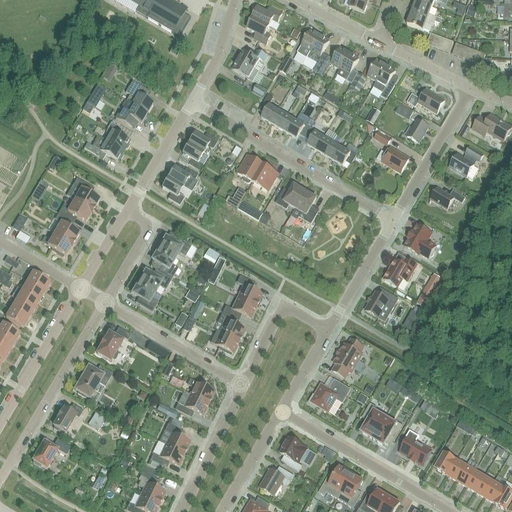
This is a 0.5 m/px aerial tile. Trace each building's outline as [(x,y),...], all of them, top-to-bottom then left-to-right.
[(125,0),(139,8),(136,13),(179,39),(190,19),(184,15),(187,10),(182,7),(181,9),(168,1),(168,0),(125,0)] [(368,3),(360,0),(345,0),(351,2),(348,9),(363,14),(368,3)] [(441,4),(442,0),(416,0),(415,3),(431,9),(434,1),(441,4)] [(429,16),(431,9),(415,3),(411,14),(434,23),(436,18),(429,16)] [(252,20),(269,28),(272,22),(277,24),(282,15),(269,9),(266,14),(257,9),(252,20)] [(432,27),(434,23),(411,14),(406,26),(422,32),(425,25),(432,27)] [(265,35),(269,28),(252,20),(246,30),(256,35),(253,40),(266,47),(270,37),(265,35)] [(306,60),(307,59),(320,37),(310,32),(297,54),(301,56),(306,60)] [(431,49),(436,37),(430,35),(426,47),(431,49)] [(328,58),(322,55),(329,43),(320,37),(307,59),(316,64),(312,72),(317,75),(328,58)] [(437,51),(441,39),(436,37),(431,49),(437,51)] [(442,53),(447,42),(441,39),(437,51),(442,53)] [(447,42),(442,53),(448,55),(452,44),(447,42)] [(457,58),(461,47),(455,45),(451,56),(457,58)] [(463,60),(467,49),(461,47),(457,58),(463,60)] [(340,71),(349,55),(340,49),(333,61),(328,58),(317,75),(323,78),(330,65),(340,71)] [(469,63),(473,52),(467,49),(463,60),(469,63)] [(238,62),(254,71),(259,62),(264,64),(268,58),(257,52),(253,58),(243,52),(238,62)] [(475,65),(479,54),(473,52),(469,63),(475,65)] [(479,54),(475,65),(480,67),(485,56),(479,54)] [(336,77),(342,80),(351,85),(358,75),(352,71),(359,61),(349,55),(340,71),(336,77)] [(293,62),(287,59),(279,73),(285,76),(293,62)] [(238,62),(232,71),(248,81),(252,83),(258,74),(260,75),(254,71),(238,62)] [(376,84),(386,67),(376,62),(366,78),(376,84)] [(394,87),(389,84),(395,73),(386,67),(376,84),(373,89),(380,97),(386,101),(388,98),(394,87)] [(366,80),(359,76),(350,91),(356,95),(366,80)] [(96,83),(88,100),(97,104),(105,88),(96,83)] [(146,91),(136,85),(132,83),(125,94),(136,100),(132,106),(126,102),(146,115),(153,104),(142,98),(146,91)] [(267,92),(257,86),(252,93),(262,100),(267,92)] [(436,116),(444,102),(426,91),(420,101),(411,96),(406,104),(415,109),(417,105),(436,116)] [(270,125),(279,110),(270,105),(273,100),(268,96),(258,112),(264,115),(261,120),(270,125)] [(140,125),(146,115),(126,102),(116,120),(133,130),(138,123),(140,125)] [(413,113),(400,105),(396,112),(409,120),(413,113)] [(279,130),(288,115),(279,110),(270,125),(279,130)] [(366,120),(375,125),(381,115),(373,110),(366,120)] [(239,113),(235,118),(243,123),(247,118),(239,113)] [(287,136),(296,120),(288,115),(279,130),(287,136)] [(479,119),(472,131),(484,138),(487,134),(503,144),(507,137),(509,137),(511,133),(511,131),(511,130),(490,117),(487,123),(479,119)] [(304,139),(311,129),(296,120),(287,136),(296,141),(299,136),(304,139)] [(428,128),(417,122),(407,138),(419,145),(428,128)] [(105,141),(124,153),(126,150),(127,151),(130,146),(128,145),(130,142),(118,135),(121,130),(111,124),(106,132),(106,134),(108,135),(105,141)] [(316,152),(325,137),(311,129),(304,139),(310,142),(307,147),(316,152)] [(374,140),(387,148),(390,142),(378,134),(374,140)] [(188,145),(203,154),(206,149),(213,150),(218,142),(206,135),(203,140),(194,135),(188,145)] [(122,155),(124,153),(105,141),(98,137),(92,147),(87,144),(84,150),(103,161),(106,156),(118,163),(120,160),(121,161),(124,156),(122,155)] [(325,158),(334,143),(325,137),(316,152),(325,158)] [(333,163),(342,148),(334,143),(325,158),(333,163)] [(197,164),(203,154),(188,145),(182,155),(191,161),(188,166),(199,173),(203,167),(197,164)] [(342,148),(333,163),(342,168),(345,163),(351,167),(357,156),(342,148)] [(457,156),(449,169),(466,180),(474,167),(473,167),(476,162),(479,164),(483,157),(469,149),(465,156),(466,156),(463,160),(457,156)] [(390,150),(381,164),(392,171),(393,170),(394,170),(395,172),(398,174),(400,174),(401,174),(408,162),(400,157),(401,156),(390,150)] [(252,184),(263,166),(252,160),(251,162),(246,159),(237,175),(244,179),(243,180),(244,182),(247,184),(249,184),(250,183),(252,184)] [(263,166),(252,184),(268,193),(277,178),(272,175),(273,172),(263,166)] [(174,169),(168,179),(183,188),(191,193),(197,183),(194,182),(194,181),(197,176),(186,169),(183,175),(174,169)] [(183,188),(168,179),(162,189),(171,195),(167,200),(179,207),(184,199),(179,194),(183,188)] [(74,202),(92,213),(99,201),(86,193),(90,188),(77,180),(73,186),(81,190),(74,202)] [(295,210),(305,193),(300,190),(299,188),(297,187),(295,187),(294,187),(287,197),(281,193),(275,204),(286,211),(289,206),(295,210)] [(447,212),(454,200),(461,205),(465,199),(453,192),(449,197),(437,190),(430,201),(447,212)] [(295,210),(290,218),(295,220),(297,222),(299,219),(311,226),(317,215),(310,210),(312,207),(316,200),(315,199),(315,197),(312,196),(310,196),(305,193),(295,210)] [(85,224),(92,213),(74,202),(70,209),(64,205),(58,215),(70,222),(73,217),(85,224)] [(191,213),(194,207),(187,202),(183,208),(191,213)] [(66,227),(70,222),(58,215),(55,221),(61,224),(54,235),(72,246),(79,235),(66,227)] [(19,218),(13,229),(19,233),(26,222),(19,218)] [(427,243),(432,235),(417,227),(412,234),(411,234),(407,240),(408,241),(404,249),(419,258),(420,256),(428,261),(430,258),(432,258),(433,255),(433,253),(436,249),(427,243)] [(445,243),(447,239),(436,234),(434,239),(445,243)] [(65,258),(72,246),(54,235),(50,242),(44,239),(41,244),(57,253),(56,255),(62,259),(64,257),(65,258)] [(158,250),(175,260),(178,254),(185,258),(191,247),(178,239),(175,245),(165,239),(164,241),(162,240),(158,247),(160,248),(158,250)] [(172,266),(175,260),(158,250),(157,252),(156,251),(151,259),(153,260),(152,261),(161,267),(158,273),(159,273),(172,281),(178,270),(172,266)] [(407,284),(417,267),(405,260),(401,266),(395,261),(383,281),(398,289),(402,281),(407,284)] [(438,274),(443,277),(447,271),(442,267),(438,274)] [(172,281),(159,273),(155,279),(143,272),(139,279),(141,280),(139,284),(155,294),(159,288),(165,291),(172,281)] [(44,294),(50,284),(33,274),(27,283),(44,294)] [(423,310),(441,280),(434,276),(416,305),(423,310)] [(237,299),(256,308),(262,296),(249,290),(252,284),(240,278),(237,284),(243,287),(237,299)] [(39,303),(44,294),(27,283),(21,292),(39,303)] [(152,300),(155,294),(139,284),(136,287),(135,286),(130,294),(142,301),(139,307),(152,314),(158,303),(152,300)] [(188,291),(186,300),(195,303),(198,294),(188,291)] [(33,312),(39,303),(21,292),(16,302),(33,312)] [(378,320),(389,302),(395,306),(398,300),(388,294),(385,300),(375,294),(364,312),(378,320)] [(250,320),(256,308),(237,299),(231,311),(225,308),(223,314),(234,319),(237,314),(250,320)] [(28,321),(33,312),(16,302),(11,311),(28,321)] [(198,302),(192,316),(196,318),(203,304),(198,302)] [(23,330),(28,321),(11,311),(5,320),(23,330)] [(182,326),(186,315),(181,314),(177,324),(182,326)] [(232,325),(234,319),(223,314),(217,325),(223,327),(220,334),(239,344),(245,331),(232,325)] [(189,319),(183,331),(189,334),(195,322),(189,319)] [(0,336),(14,345),(19,335),(2,325),(0,328),(0,336)] [(127,342),(130,337),(118,329),(115,335),(116,335),(115,338),(108,334),(104,341),(100,347),(101,348),(96,355),(110,363),(112,360),(114,362),(118,355),(116,353),(122,342),(123,339),(127,342)] [(225,351),(224,354),(230,357),(231,355),(233,356),(239,344),(220,334),(214,346),(225,351)] [(0,348),(8,354),(14,345),(0,336),(0,348)] [(351,375),(362,357),(359,355),(363,349),(350,342),(347,348),(344,346),(333,365),(336,366),(332,373),(345,380),(349,374),(351,375)] [(161,357),(165,359),(168,354),(156,346),(150,355),(159,360),(161,357)] [(0,361),(3,363),(8,354),(0,348),(0,361)] [(161,376),(167,379),(172,367),(167,364),(161,376)] [(96,373),(88,369),(75,391),(78,393),(77,395),(85,400),(86,398),(90,400),(99,385),(104,388),(112,375),(99,367),(96,373)] [(171,375),(167,383),(179,388),(182,381),(171,375)] [(190,381),(187,386),(193,389),(190,396),(209,406),(215,393),(213,392),(214,390),(207,387),(206,389),(190,381)] [(313,397),(309,404),(316,408),(316,407),(328,414),(336,401),(342,405),(350,391),(337,383),(331,392),(321,386),(314,397),(313,397)] [(209,406),(190,396),(184,393),(175,411),(187,417),(190,411),(203,418),(209,406)] [(369,420),(361,434),(372,440),(386,417),(375,411),(376,409),(370,405),(363,417),(369,420)] [(78,420),(83,412),(72,406),(68,413),(64,410),(61,414),(58,419),(53,427),(54,428),(53,430),(60,435),(62,432),(65,435),(75,418),(78,420)] [(94,427),(102,417),(94,410),(86,421),(94,427)] [(129,426),(134,418),(129,415),(124,424),(129,426)] [(386,417),(372,440),(383,447),(387,441),(393,444),(403,427),(386,417)] [(165,446),(184,456),(190,444),(177,437),(179,432),(168,426),(165,432),(171,435),(165,446)] [(162,440),(165,432),(159,430),(156,438),(162,440)] [(419,438),(409,432),(401,447),(403,448),(400,455),(422,468),(431,453),(416,443),(419,438)] [(299,466),(308,451),(289,439),(280,455),(289,461),(286,466),(298,473),(301,468),(299,466)] [(52,448),(44,443),(32,462),(34,463),(33,465),(39,469),(40,467),(46,470),(57,452),(66,457),(71,449),(57,441),(52,448)] [(178,468),(184,456),(165,446),(159,458),(153,455),(150,461),(162,467),(165,461),(178,468)] [(444,455),(435,471),(447,478),(456,462),(444,455)] [(456,462),(447,478),(456,483),(465,468),(456,462)] [(465,468),(456,483),(466,489),(475,473),(465,468)] [(288,487),(294,477),(279,469),(276,474),(270,471),(259,490),(273,498),(282,484),(288,487)] [(327,479),(318,494),(324,497),(326,494),(337,500),(351,476),(339,470),(332,482),(327,479)] [(90,483),(94,488),(104,479),(100,473),(90,483)] [(475,473),(466,489),(475,494),(484,479),(475,473)] [(140,497),(159,506),(165,494),(152,487),(155,481),(142,474),(138,481),(140,482),(138,487),(144,489),(140,497)] [(351,476),(337,500),(353,510),(360,498),(355,495),(362,483),(351,476)] [(484,479),(475,494),(484,500),(493,484),(484,479)] [(493,484),(484,500),(493,505),(502,490),(493,484)] [(505,511),(511,501),(511,495),(502,490),(493,505),(504,511),(505,511)] [(372,501),(366,497),(359,510),(361,511),(380,511),(389,499),(377,492),(372,501)] [(141,511),(156,511),(159,506),(140,497),(134,509),(129,506),(126,511),(140,511),(141,511)] [(266,511),(270,506),(258,499),(254,505),(251,503),(245,511),(266,511)] [(389,499),(380,511),(395,511),(400,505),(389,499)]
